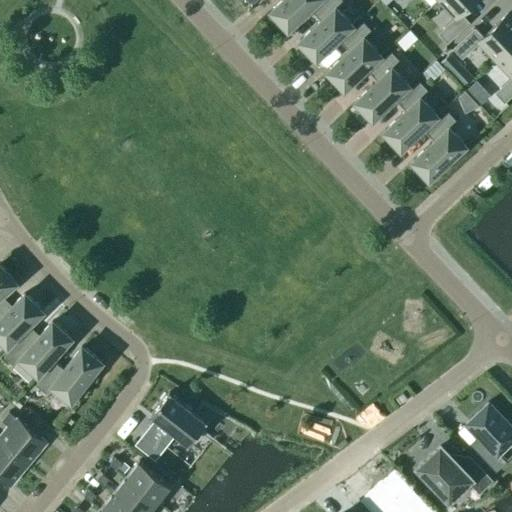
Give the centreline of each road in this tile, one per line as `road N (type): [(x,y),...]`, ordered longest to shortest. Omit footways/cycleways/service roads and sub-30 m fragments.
road 1 (residential): [(3,220),(136,361),(136,384),(35,511)]
road 2 (unclassified): [(405,238),(178,0)]
road 3 (residential): [(275,511),(502,340)]
road 4 (residential): [(405,238),(511,138)]
road 5 (unclassified): [(502,340),(405,238)]
